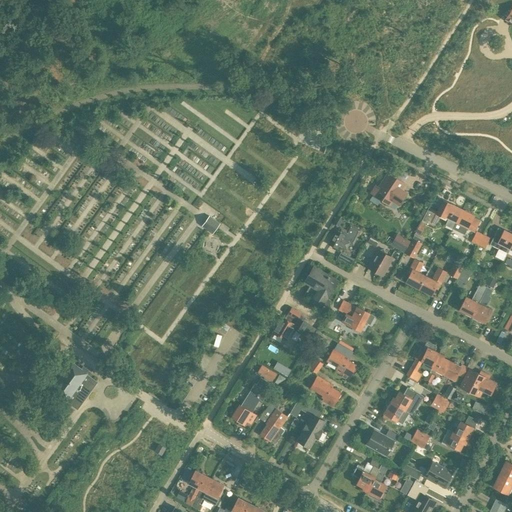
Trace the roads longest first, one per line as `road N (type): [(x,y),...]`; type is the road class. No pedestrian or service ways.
road 1 (track): [(202,429),(379,134)]
road 2 (residential): [(308,497),(417,312)]
road 3 (unknown): [(80,351),(100,351),(199,218)]
road 4 (track): [(467,0),(379,134)]
road 5 (residential): [(511,193),(379,134)]
road 6 (residential): [(455,511),(511,397)]
road 7 (residential): [(308,497),(202,429)]
road 8 (residential): [(417,312),(309,252)]
